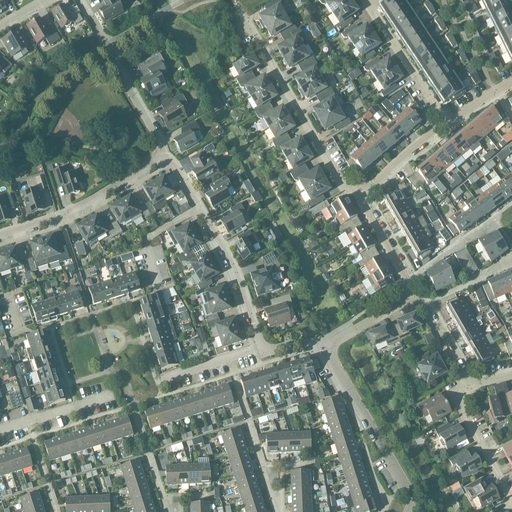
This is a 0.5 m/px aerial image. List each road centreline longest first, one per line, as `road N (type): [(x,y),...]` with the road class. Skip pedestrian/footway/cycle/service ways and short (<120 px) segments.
road 1 (residential): [(363,194),(343,185),(240,9)]
road 2 (residential): [(262,346),(234,267),(174,162),(164,159)]
road 3 (residential): [(328,346),(409,495),(408,511)]
road 4 (residential): [(0,233),(59,214),(164,159)]
road 5 (residential): [(444,122),(364,0)]
road 6 (residential): [(511,500),(455,400),(467,382)]
